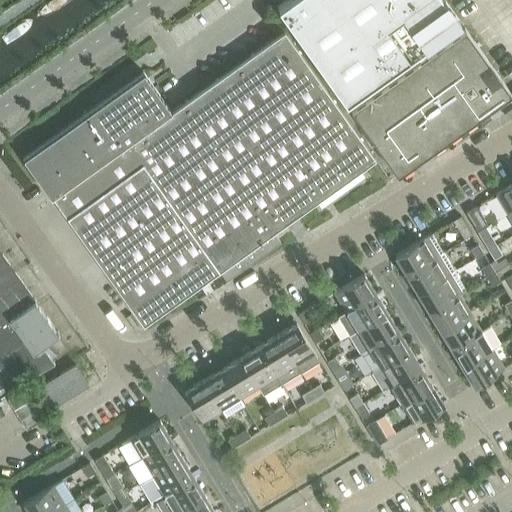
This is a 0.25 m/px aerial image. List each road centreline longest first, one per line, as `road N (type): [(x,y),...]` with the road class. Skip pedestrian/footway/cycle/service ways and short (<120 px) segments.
road 1 (residential): [(148,362),(511,132)]
road 2 (residential): [(148,362),(123,366),(0,188)]
road 3 (residential): [(341,511),(511,409)]
road 4 (residential): [(158,0),(0,113)]
